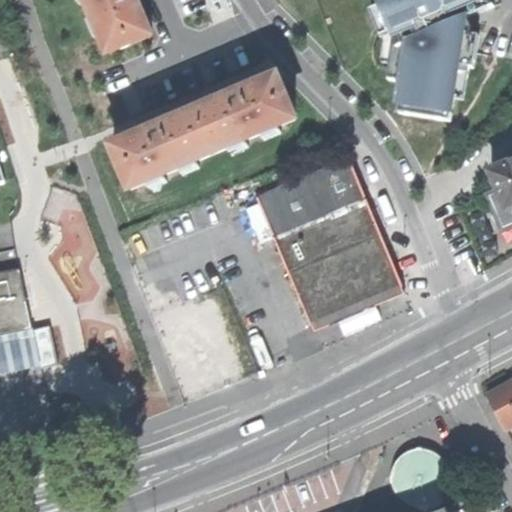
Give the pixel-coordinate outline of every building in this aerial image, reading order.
[(88,0),(111,52),(152,35),(137,0),(88,0)] [(377,0),(395,49),(408,43),(398,113),(456,122),(459,104),(466,105),(483,34),(471,32),(472,16),(496,8),(492,0),(377,0)] [(197,114),(214,155),(296,120),(279,80),(244,94),(242,89),(236,92),(230,95),(231,99),(197,114)] [(151,133),(116,148),(133,189),(214,155),(197,114),(164,128),(162,124),(155,127),(149,129),(151,133)] [(352,162),(258,200),(311,326),(360,306),(404,287),(352,162)] [(511,165),(493,174),(501,194),(492,198),(505,228),(511,225),(511,165)] [(0,334),(32,328),(21,272),(0,276),(0,334)] [(511,382),(488,396),(508,431),(511,439),(511,382)] [(395,481),(397,488),(400,487),(402,490),(404,495),(409,500),(416,502),(423,503),(432,502),(439,498),(444,493),(447,487),(449,480),(449,472),(447,467),(450,466),(447,461),(441,455),(434,450),(426,449),(418,449),(410,452),(404,455),(400,461),(396,467),(395,474),(395,481)]
